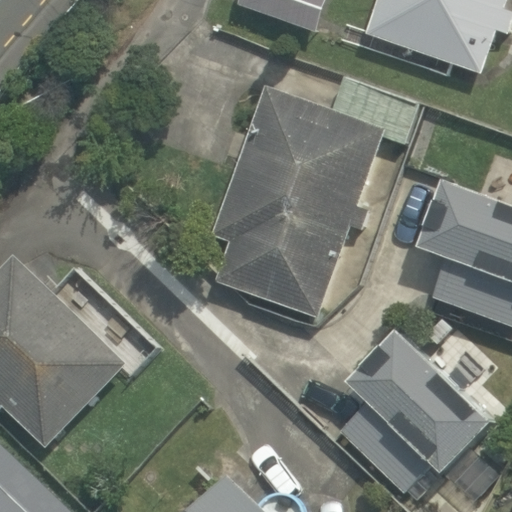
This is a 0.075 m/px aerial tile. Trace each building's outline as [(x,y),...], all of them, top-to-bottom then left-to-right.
[(504,0),(382,0),(371,31),(478,71),(504,0)] [(322,316),(379,129),(258,92),(217,228),(236,233),(229,257),(217,254),(208,282),(322,316)] [(511,205),(444,184),(422,252),(433,255),(420,295),(511,324),(511,205)] [(0,415),(10,405),(52,442),(123,360),(5,256),(0,262),(0,415)] [(403,490),(432,459),(444,470),(493,419),(400,331),(352,383),(368,398),(339,429),(403,490)] [(292,511),(200,462),(173,511),(292,511)] [(42,511),(0,469),(0,511),(42,511)]
